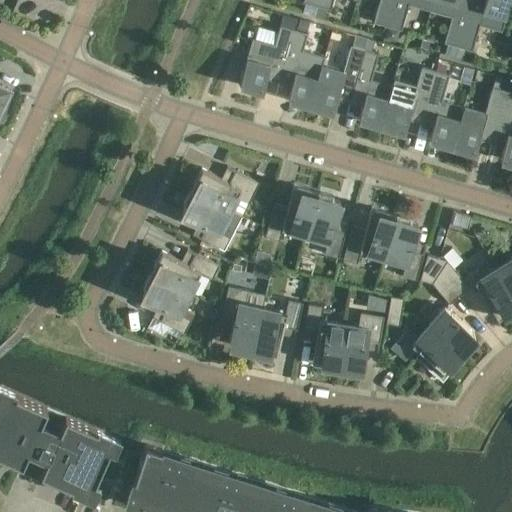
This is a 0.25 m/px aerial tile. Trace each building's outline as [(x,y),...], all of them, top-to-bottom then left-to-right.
[(302,0),(302,2),(309,4),(309,8),(315,10),(316,6),(317,0),(302,0)] [(332,0),(317,0),(316,6),(315,10),(314,18),(323,21),(326,9),(330,10),(332,0)] [(379,0),(373,23),(387,27),(394,0),(379,0)] [(408,5),(429,11),(432,0),(394,0),(387,27),(401,31),(408,5)] [(444,43),(458,47),(471,0),(432,0),(429,11),(451,17),(444,43)] [(471,0),(458,47),(471,51),(479,25),(501,31),(509,0),(471,0)] [(280,24),(293,28),(296,18),(282,14),(280,24)] [(295,29),(306,32),(309,22),(298,19),(295,29)] [(265,79),(278,82),(293,29),(279,25),(274,44),(252,38),(238,83),(262,90),(265,79)] [(287,97),(310,104),(324,56),(302,50),(307,33),(293,29),(278,82),(290,86),(287,97)] [(324,56),(310,104),(333,111),(336,99),(349,103),(367,38),(356,35),(353,46),(350,46),(343,71),(322,66),(324,56)] [(358,118),(381,124),(394,79),(393,79),(391,86),(370,80),(378,54),(371,52),(374,40),(367,38),(349,103),(361,106),(358,118)] [(407,119),(420,123),(435,70),(421,66),(415,85),(394,79),(381,124),(403,131),(407,119)] [(429,138),(451,145),(463,106),(441,100),(449,74),(435,70),(420,123),(432,127),(429,138)] [(484,112),(463,106),(451,145),(474,151),(477,140),(490,143),(509,80),(495,76),(492,87),(484,112)] [(511,80),(509,80),(490,143),(503,147),(499,159),(511,162),(511,80)] [(0,111),(3,113),(7,101),(4,100),(9,89),(0,85),(0,111)] [(201,168),(189,191),(229,211),(229,210),(241,216),(258,183),(227,166),(221,178),(201,168)] [(264,237),(278,241),(282,228),(305,234),(317,192),(293,185),(284,214),(272,211),(264,237)] [(185,207),(182,214),(198,222),(192,234),(224,250),(234,230),(222,223),(229,211),(189,191),(182,205),(185,207)] [(332,228),(339,202),(332,200),(333,197),(317,192),(305,234),(328,241),(325,254),(337,258),(344,232),(332,228)] [(371,208),(362,237),(350,234),(343,259),(355,263),(359,250),(383,257),(395,215),(371,208)] [(410,222),(411,219),(395,215),(383,257),(405,263),(401,276),(415,280),(423,254),(410,250),(417,225),(410,222)] [(161,251),(149,274),(189,293),(199,272),(211,278),(218,265),(187,249),(180,261),(161,251)] [(431,283),(439,272),(446,260),(426,255),(419,280),(431,283)] [(511,257),(495,268),(511,295),(511,257)] [(468,286),(474,282),(497,318),(511,308),(511,295),(495,268),(483,275),(478,268),(462,278),(446,260),(439,272),(459,295),(469,286),(468,286)] [(449,303),(459,295),(439,272),(431,283),(449,303)] [(190,320),(189,320),(192,312),(182,307),(189,293),(149,274),(142,288),(145,289),(142,297),(158,305),(152,317),(183,333),(190,320)] [(416,281),(411,309),(423,312),(429,284),(416,281)] [(235,347),(251,350),(264,294),(227,286),(221,312),(234,315),(228,341),(236,343),(235,347)] [(265,294),(264,294),(251,350),(276,356),(283,326),(296,329),(302,303),(287,300),(284,313),(262,307),(265,294)] [(207,317),(213,306),(191,295),(186,306),(207,317)] [(403,298),(390,296),(385,323),(399,325),(403,298)] [(311,363),(337,367),(343,324),(320,320),(322,306),(308,304),(303,331),(316,333),(311,363)] [(443,307),(427,326),(460,354),(471,342),(468,340),(473,334),(443,307)] [(383,316),(368,314),(360,313),(358,326),(343,324),(337,367),(352,370),(353,366),(361,367),(365,341),(378,343),(383,316)] [(417,337),(407,328),(400,336),(428,360),(424,365),(434,374),(439,369),(444,373),(460,354),(427,326),(417,337)] [(97,478),(98,475),(108,451),(103,449),(108,436),(63,416),(57,429),(41,422),(47,409),(3,390),(0,395),(0,456),(20,465),(21,466),(24,459),(33,463),(42,467),(39,474),(40,474),(83,493),(89,481),(94,483),(95,481),(97,478)] [(397,511),(366,507),(365,511),(330,511),(159,458),(161,450),(159,449),(144,444),(140,459),(129,493),(142,497),(141,503),(170,511),(173,511),(175,508),(190,511),(397,511)]
